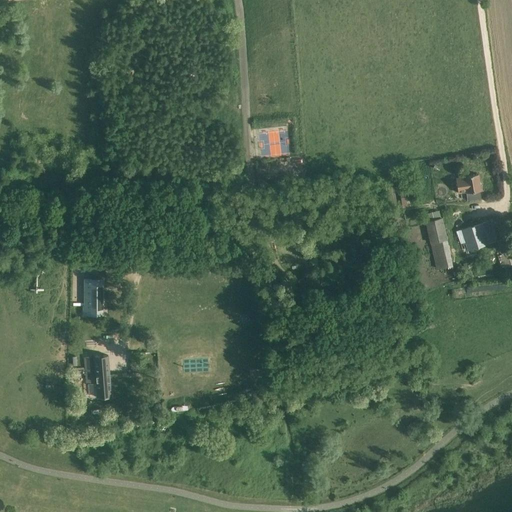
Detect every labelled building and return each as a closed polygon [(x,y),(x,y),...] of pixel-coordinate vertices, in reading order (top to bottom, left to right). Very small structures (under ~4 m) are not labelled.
[(463,176),(455,177),(458,194),(466,192),(467,200),(481,198),(480,190),(480,184),(478,174),(463,176)] [(443,218),(425,220),(431,246),(448,242),(443,218)] [(482,223),(456,231),(463,252),(489,244),(482,223)] [(511,270),(511,246),(500,249),(501,255),(498,256),(501,268),(504,267),(506,272),(511,270)] [(471,280),(467,269),(461,271),(465,283),(471,280)] [(84,305),(84,315),(102,315),(102,278),(85,278),(85,305),(84,305)] [(97,398),(101,397),(111,397),(108,355),(84,357),(86,384),(96,383),(97,398)] [(257,385),(275,383),(275,373),(273,373),(272,362),(273,362),(273,355),(266,355),(267,363),(266,363),(266,368),(260,368),(261,375),(256,376),(257,385)]
